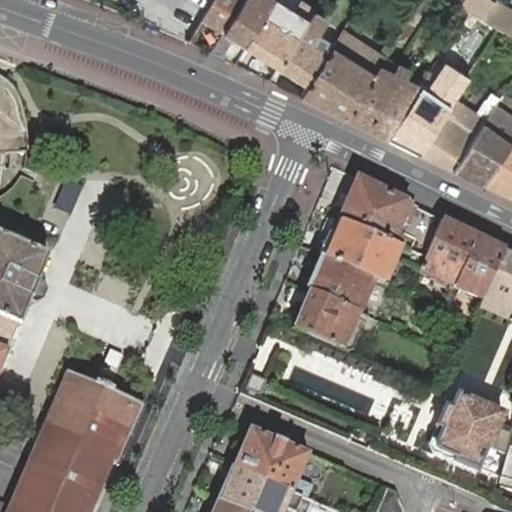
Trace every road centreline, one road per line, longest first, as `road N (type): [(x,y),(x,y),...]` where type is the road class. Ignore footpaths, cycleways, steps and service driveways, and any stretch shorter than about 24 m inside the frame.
road 1 (tertiary): [(307,125),(0,1)]
road 2 (residential): [(307,125),(195,381)]
road 3 (residential): [(195,381),(427,484)]
road 4 (tertiary): [(511,224),(307,125)]
road 5 (residential): [(195,381),(139,511)]
